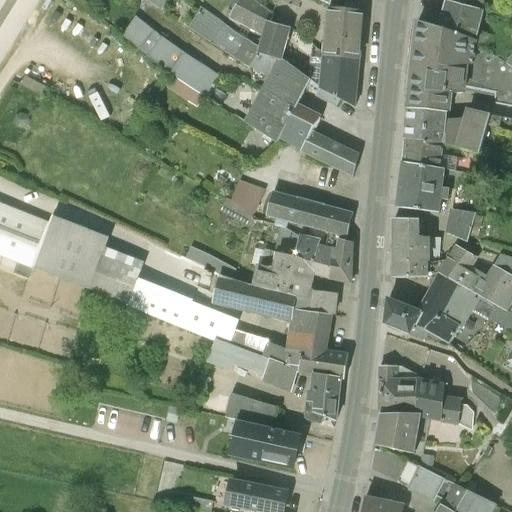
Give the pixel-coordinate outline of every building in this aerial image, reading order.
[(0,0),(0,66),(40,0),(0,0)] [(171,0),(150,0),(165,11),(171,0)] [(289,31),(269,24),(272,15),(252,0),(243,0),(231,18),(264,38),(262,47),(259,57),(279,62),(289,31)] [(480,0),(445,0),(445,1),(477,9),(480,0)] [(477,9),(445,1),(439,30),(475,40),(481,10),(477,9)] [(191,29),(271,79),(279,62),(259,57),(262,47),(202,10),(191,29)] [(147,55),(164,34),(139,13),(123,35),(147,55)] [(363,17),(329,14),(326,42),(321,42),(320,54),(324,58),(359,62),(363,17)] [(439,30),(417,23),(408,109),(445,113),(449,113),(451,93),(464,94),(464,86),(466,65),(472,65),(474,44),(475,40),(439,30)] [(170,71),(185,50),(164,34),(147,55),(170,71)] [(511,67),(508,65),(474,44),(472,65),(466,65),(464,86),(495,92),(494,104),(511,107),(511,67)] [(221,74),(185,50),(170,71),(163,81),(199,107),(221,74)] [(359,62),(324,58),(321,91),(355,108),(359,62)] [(310,84),(279,62),(271,79),(303,96),(310,84)] [(303,96),(271,79),(265,91),(294,108),(295,106),(297,107),(303,96)] [(294,108),(265,91),(253,113),(243,107),(235,117),(247,124),(247,125),(278,145),(282,139),(303,150),(311,134),(314,136),(322,121),(297,107),(295,106),(294,108)] [(445,113),(408,109),(405,141),(442,145),(445,113)] [(488,114),(467,109),(457,147),(478,153),(488,114)] [(314,136),(311,134),(303,150),(302,153),(354,177),(359,157),(314,136)] [(442,145),(405,141),(402,165),(438,171),(442,145)] [(438,171),(402,165),(398,210),(439,214),(443,182),(447,183),(447,186),(456,187),(458,174),(438,171)] [(272,193),(241,178),(233,198),(228,198),(221,212),(257,229),(258,220),(263,221),(272,193)] [(353,216),(274,195),(268,216),(310,227),(348,238),(353,216)] [(113,234),(55,211),(47,232),(33,267),(91,290),(106,251),(113,234)] [(476,216),(452,211),(447,235),(468,244),(469,242),(476,216)] [(47,232),(2,214),(0,218),(0,253),(33,267),(47,232)] [(417,221),(394,222),(394,239),(417,239),(417,221)] [(300,235),(294,258),(314,264),(319,246),(320,241),(300,235)] [(417,239),(394,239),(394,263),(429,263),(429,239),(417,239)] [(353,243),(340,241),(337,251),(332,250),(331,280),(351,284),(353,243)] [(314,264),(294,258),(282,255),(278,272),(278,273),(311,281),(312,275),(331,280),(332,250),(319,246),(314,264)] [(193,247),(187,257),(222,274),(224,261),(193,247)] [(476,260),(456,248),(449,261),(459,267),(469,273),(471,269),(476,260)] [(144,266),(106,251),(91,290),(128,305),(136,286),(144,266)] [(511,259),(500,256),(494,266),(511,276),(511,259)] [(429,263),(394,263),(394,281),(428,278),(437,284),(441,276),(461,287),(469,273),(459,267),(449,261),(445,266),(428,267),(429,263)] [(487,278),(471,269),(469,273),(461,287),(478,297),(507,314),(511,305),(511,276),(494,266),(487,278)] [(311,281),(278,273),(278,272),(260,268),(254,287),(313,301),(312,313),(332,316),(334,316),(337,295),(309,291),(311,281)] [(461,287),(441,276),(437,284),(420,314),(414,325),(450,345),(451,344),(460,328),(443,318),(461,287)] [(254,287),(249,286),(220,277),(215,303),(292,321),(290,334),(328,340),(332,316),(312,313),(313,301),(254,287)] [(210,316),(136,286),(128,305),(181,326),(217,340),(260,356),(265,344),(267,345),(269,341),(235,328),(236,326),(210,316)] [(443,318),(460,328),(470,310),(478,297),(461,287),(443,318)] [(478,297),(470,310),(511,333),(511,330),(511,315),(507,314),(478,297)] [(420,314),(388,301),(385,325),(410,335),(414,325),(420,314)] [(328,340),(290,334),(287,354),(283,351),(267,345),(265,344),(260,356),(271,360),(295,371),(300,373),(315,374),(343,378),(345,380),(349,357),(326,353),(328,340)] [(260,356),(217,340),(208,362),(232,372),(235,365),(265,376),(292,384),(295,371),(271,360),(260,356)] [(396,368),(382,368),(381,382),(396,382),(396,368)] [(343,378),(315,374),(313,391),(309,391),(307,418),(313,420),(322,424),(324,417),(336,423),(343,378)] [(396,382),(381,382),(380,417),(415,416),(417,381),(396,382)] [(420,382),(417,381),(415,416),(420,417),(420,419),(441,423),(441,424),(458,427),(460,403),(443,399),(444,387),(420,382)] [(502,401),(474,381),(471,383),(472,395),(493,414),(502,401)] [(279,409),(233,396),(228,420),(243,423),(274,430),(279,409)] [(415,416),(380,417),(375,446),(415,456),(420,419),(420,417),(415,416)] [(274,430),(243,423),(235,456),(262,463),(293,471),(301,436),(274,430)] [(422,456),(420,466),(432,468),(433,457),(422,456)] [(445,480),(409,462),(399,483),(434,501),(436,497),(445,480)] [(445,480),(436,497),(444,500),(452,483),(445,480)] [(282,511),(287,494),(232,482),(227,505),(258,511),(261,511),(282,511)] [(444,500),(440,508),(446,511),(487,511),(492,504),(452,483),(444,500)] [(403,511),(405,507),(365,499),(362,511),(403,511)]
